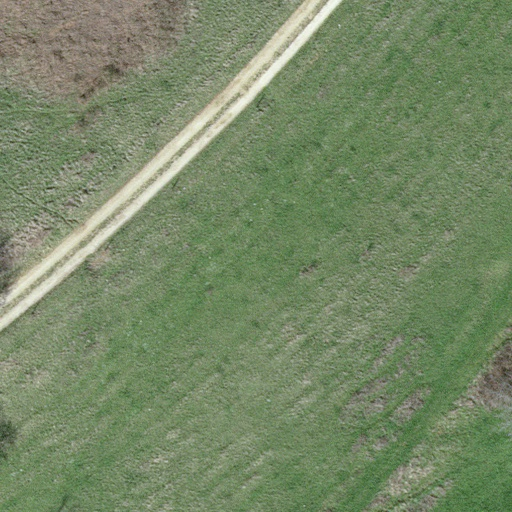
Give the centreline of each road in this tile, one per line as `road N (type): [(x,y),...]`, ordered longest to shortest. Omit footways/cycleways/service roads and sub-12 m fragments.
road 1 (track): [(328,0),(188,165),(0,310)]
road 2 (track): [(348,511),(421,430),(511,299)]
